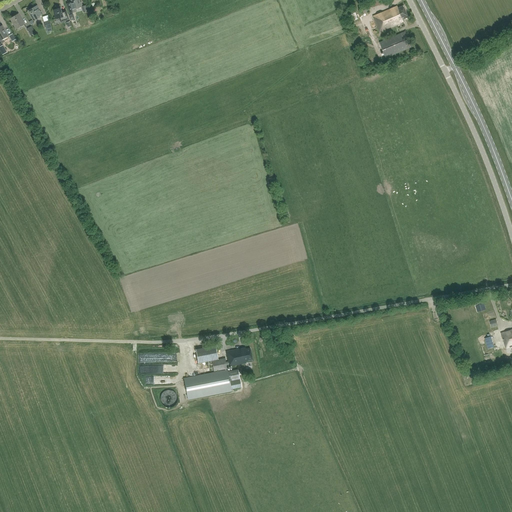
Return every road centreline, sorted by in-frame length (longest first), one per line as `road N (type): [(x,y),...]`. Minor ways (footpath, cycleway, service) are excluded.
road 1 (unclassified): [(143,342),(511,284)]
road 2 (unclassified): [(511,236),(444,70)]
road 3 (primary): [(511,201),(454,66)]
road 4 (track): [(0,338),(143,342)]
